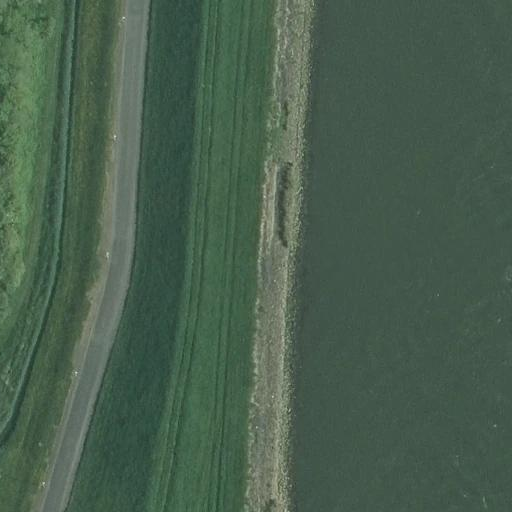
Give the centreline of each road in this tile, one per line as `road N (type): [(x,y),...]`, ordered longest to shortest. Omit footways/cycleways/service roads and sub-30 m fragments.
road 1 (unclassified): [(45,511),(112,289),(133,0)]
road 2 (track): [(0,327),(15,302),(51,125),(59,0)]
